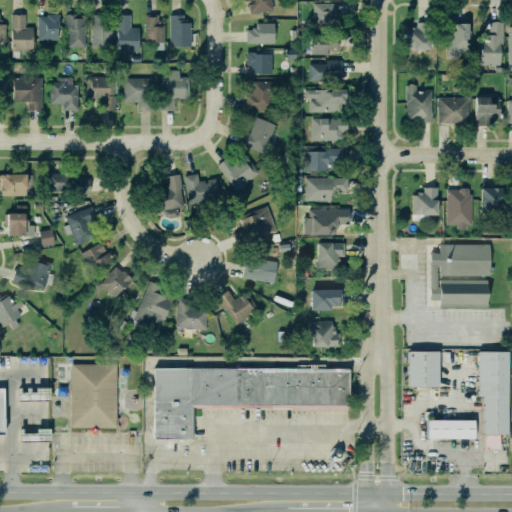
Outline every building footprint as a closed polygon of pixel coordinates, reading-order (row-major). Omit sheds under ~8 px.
[(268,0),(270,9),(247,13),(246,3),(251,3),(252,2),(252,0),(268,0)] [(335,1),(312,1),(311,22),(334,22),(335,1)] [(144,41),(164,42),(164,25),(158,25),(159,14),(145,13),(144,41)] [(11,51),(32,51),(32,27),(24,27),(24,14),(10,14),(11,51)] [(37,40),(58,39),(58,14),(37,15),(37,40)] [(90,45),(111,46),(112,21),(103,21),(104,14),(91,14),(90,45)] [(138,51),(138,27),(130,27),(130,14),(117,14),(117,51),(138,51)] [(183,15),(170,14),(169,45),(190,46),(191,22),(183,22),(183,15)] [(64,16),(65,32),(68,32),(68,48),(86,48),(86,19),(77,19),(77,16),(64,16)] [(481,65),(502,64),(501,21),(488,21),(488,34),(480,34),(481,65)] [(274,42),(273,23),(254,23),(254,28),(246,28),(246,43),(274,42)] [(446,59),(468,58),(467,23),(454,23),(454,30),(445,30),(446,59)] [(429,49),(429,24),(415,24),(415,28),(404,28),(403,49),(429,49)] [(310,53),(338,52),(338,35),(310,36),(310,53)] [(306,58),(313,58),(313,49),(329,48),(330,58),(339,57),(340,78),(321,79),(321,82),(307,83),(306,58)] [(246,52),(246,76),(273,76),(272,51),(246,52)] [(179,69),(168,69),(168,75),(160,74),(160,110),(174,110),(174,99),(188,99),(188,76),(179,76),(179,69)] [(114,110),(116,77),(87,76),(86,97),(101,97),(100,109),(114,110)] [(12,77),(44,78),(43,114),(28,113),(28,105),(11,104),(12,77)] [(49,103),(63,104),(62,110),(78,110),(78,85),(73,85),(73,77),(58,77),(58,81),(50,81),(49,103)] [(152,77),(123,78),(124,102),(139,101),(139,110),(153,110),(152,77)] [(245,108),(271,109),(272,81),(249,81),(248,92),(246,92),(245,108)] [(403,84),(405,84),(406,83),(409,83),(411,84),(413,84),(413,91),(420,91),(422,89),(429,89),(429,122),(415,122),(415,118),(409,118),(409,119),(404,119),(404,103),(403,103),(403,84)] [(309,111),(341,112),(341,103),(346,103),(346,89),(304,89),(304,98),(309,98),(309,111)] [(474,123),(499,124),(499,96),(475,96),(474,123)] [(437,97),(470,98),(470,127),(437,127),(437,97)] [(253,116),(272,124),(262,152),(234,142),(239,129),(246,132),(253,116)] [(309,119),(349,118),(350,135),(341,135),(341,143),(310,144),(309,119)] [(347,147),(304,146),(303,169),(346,169),(347,147)] [(232,162),(228,156),(217,163),(234,190),(258,174),(245,153),(232,162)] [(90,178),(90,193),(77,192),(76,190),(48,191),(47,172),(78,172),(78,178),(90,178)] [(0,173),(26,173),(26,194),(14,194),(12,195),(0,195),(0,173)] [(182,175),(194,173),(195,180),(201,179),(201,182),(204,181),(204,179),(213,177),(216,197),(187,202),(182,175)] [(165,175),(166,188),(154,189),(156,211),(163,210),(164,218),(177,216),(176,207),(183,206),(180,174),(165,175)] [(302,177),(344,177),(344,190),(331,191),(331,194),(328,194),(328,199),(301,199),(302,177)] [(421,187),(434,186),(434,214),(409,214),(409,194),(415,194),(415,192),(421,192),(421,187)] [(505,213),(506,187),(480,187),(479,212),(505,213)] [(446,188),(445,224),(457,224),(457,229),(470,229),(471,189),(446,188)] [(236,244),(275,234),(268,206),(238,214),(243,230),(233,232),(236,244)] [(64,216),(67,224),(62,226),(65,235),(71,233),(75,244),(98,236),(88,207),(64,216)] [(348,209),(304,208),(304,234),(335,234),(336,222),(348,223),(348,209)] [(33,225),(24,225),(24,212),(6,213),(7,235),(34,235),(33,225)] [(53,244),(51,229),(38,230),(40,245),(53,244)] [(80,253),(91,271),(111,259),(100,241),(80,253)] [(316,267),(338,267),(338,256),(343,256),(343,242),(316,242),(316,267)] [(489,243),(439,244),(439,252),(429,252),(430,299),(438,299),(438,305),(487,305),(487,277),(489,277),(489,243)] [(8,285),(49,292),(54,259),(33,256),(31,268),(12,265),(8,285)] [(253,257),(252,265),(242,263),(240,276),(271,281),(274,260),(253,257)] [(99,283),(115,297),(131,279),(116,265),(99,283)] [(133,319),(159,330),(172,299),(157,293),(161,284),(149,279),(133,319)] [(224,288),(212,297),(221,309),(222,308),(233,323),(255,308),(243,291),(237,295),(237,294),(231,298),(224,288)] [(310,289),(310,309),(330,310),(330,305),(340,305),(341,290),(310,289)] [(11,307),(0,290),(0,324),(1,326),(8,322),(11,328),(17,324),(14,318),(20,314),(14,305),(11,307)] [(176,297),(189,298),(188,307),(194,307),(193,310),(197,310),(197,307),(206,308),(204,329),(173,326),(176,297)] [(310,320),(309,346),(337,346),(337,332),(332,332),(332,326),(329,326),(329,320),(310,320)] [(408,386),(438,386),(438,350),(408,351),(408,386)] [(481,354),(510,355),(510,438),(487,438),(486,399),(481,400),(481,354)] [(70,363),(69,427),(118,428),(117,362),(70,363)] [(153,367),(155,436),(194,438),(193,407),(349,407),(347,367),(153,367)] [(17,388),(17,401),(49,401),(49,388),(17,388)] [(431,424),(431,444),(478,443),(478,425),(431,424)] [(19,429),(48,429),(48,441),(19,441),(19,429)]
